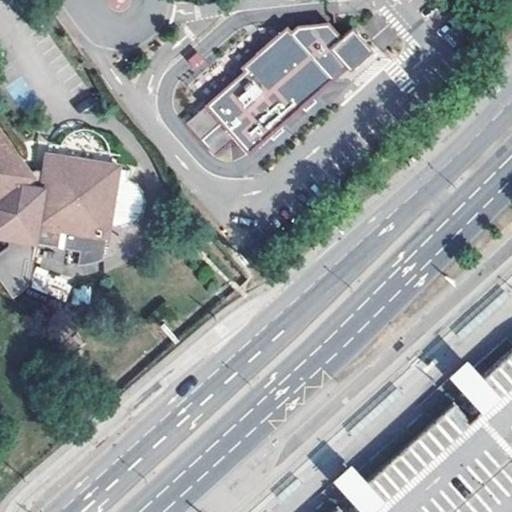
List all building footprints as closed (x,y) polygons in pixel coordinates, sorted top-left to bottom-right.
[(294,35),(290,30),(245,70),(248,73),(210,107),(225,124),(252,156),(342,75),(349,69),(353,73),(376,53),(355,30),(345,39),(332,24),(302,29),(294,35)] [(210,107),(204,112),(219,129),(225,124),(210,107)] [(204,112),(189,125),(204,142),(219,129),(204,112)] [(38,179),(0,128),(0,239),(13,241),(0,250),(0,279),(12,296),(33,281),(40,246),(84,254),(82,267),(108,259),(112,238),(124,170),(54,160),(49,182),(38,179)] [(138,173),(124,170),(112,238),(126,241),(129,234),(138,234),(148,226),(156,219),(158,205),(153,193),(146,185),(137,184),(138,173)] [(511,511),(511,350),(485,375),(478,382),(470,373),(464,366),(453,375),(459,381),(483,408),(470,420),(454,402),(368,480),(361,486),(354,476),(348,470),(337,479),(342,485),(360,505),(366,511),(342,511),(338,507),(331,511),(511,511)]
